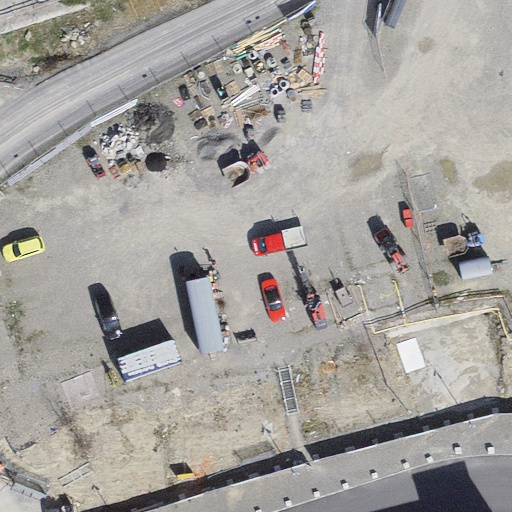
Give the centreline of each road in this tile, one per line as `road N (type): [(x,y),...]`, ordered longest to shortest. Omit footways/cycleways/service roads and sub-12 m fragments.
road 1 (unknown): [(0,126),(234,0)]
road 2 (residential): [(511,496),(470,494),(383,511)]
